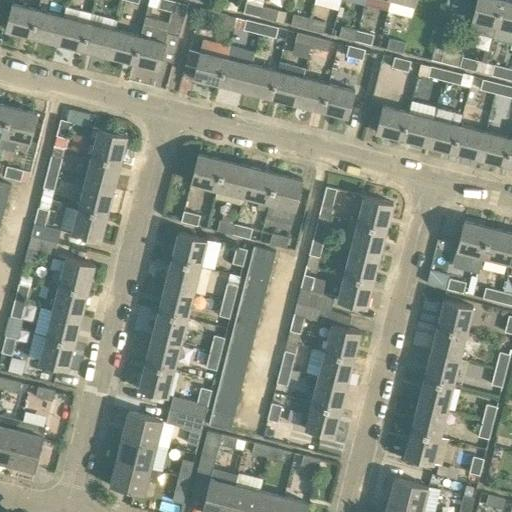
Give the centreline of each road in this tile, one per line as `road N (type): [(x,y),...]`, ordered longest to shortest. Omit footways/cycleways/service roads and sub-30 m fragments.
road 1 (residential): [(68,511),(164,119)]
road 2 (residential): [(350,511),(430,188)]
road 3 (residential): [(430,188),(164,119)]
road 4 (residential): [(164,119),(0,77)]
